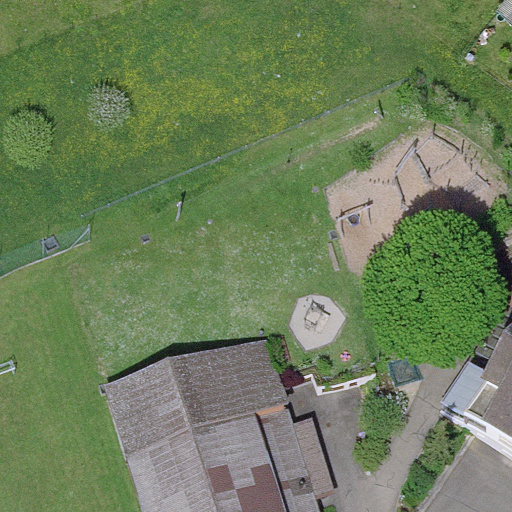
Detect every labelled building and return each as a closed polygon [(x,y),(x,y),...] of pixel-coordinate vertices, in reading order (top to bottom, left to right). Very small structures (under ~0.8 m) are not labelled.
[(511,0),(505,0),(497,12),(511,24),(511,0)] [(511,329),(485,370),(482,375),(486,378),(466,411),(511,440),(511,329)] [(268,339),(104,384),(143,511),(321,511),(316,495),(293,423),(287,403),(290,403),(268,339)] [(482,375),(485,370),(468,359),(443,401),(464,415),(466,411),(486,378),(482,375)] [(312,417),(293,423),(316,495),(335,489),(312,417)]
